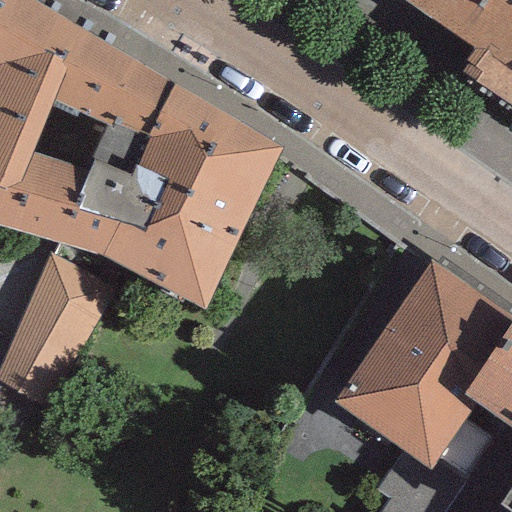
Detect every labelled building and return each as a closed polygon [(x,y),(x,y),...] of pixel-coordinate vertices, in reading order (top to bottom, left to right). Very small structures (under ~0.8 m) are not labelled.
[(86,31),(30,0),(0,0),(0,224),(4,225),(33,154),(52,101),(86,31)] [(511,0),(404,0),(474,49),(458,71),(511,107),(511,0)] [(282,147),(174,86),(86,31),(52,101),(108,128),(111,120),(149,134),(130,177),(92,159),(84,172),(33,154),(4,225),(99,253),(204,312),(282,147)] [(116,287),(49,256),(0,361),(0,380),(60,408),(116,287)] [(511,314),(432,258),(334,403),(403,448),(432,469),(478,401),(511,424),(511,314)] [(432,469),(403,448),(377,490),(389,499),(380,511),(511,511),(511,424),(478,401),(432,469)]
